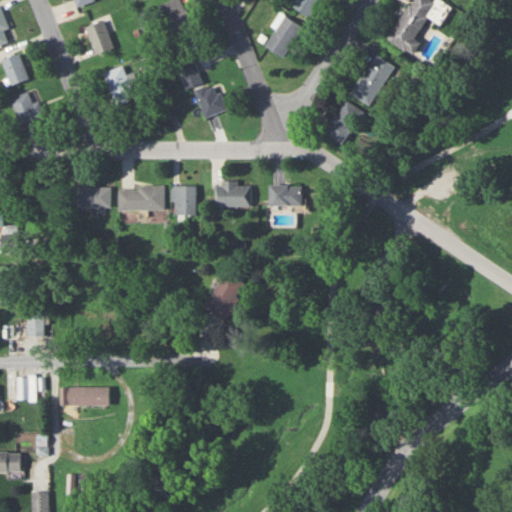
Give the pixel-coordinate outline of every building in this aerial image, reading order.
[(190,25),(183,0),(172,0),(162,3),(169,30),(190,25)] [(320,0),(294,0),(291,4),(310,16),(320,0)] [(411,0),(388,38),(409,52),(430,18),(441,25),(451,9),(436,0),(411,0)] [(0,44),(10,41),(6,28),(10,27),(3,4),(0,4),(0,44)] [(302,24),(283,14),(266,46),(284,56),(302,24)] [(97,54),(115,46),(103,19),(85,27),(97,54)] [(3,59),(13,85),(31,78),(20,52),(3,59)] [(372,105),(394,65),(376,54),(353,94),(372,105)] [(203,82),(194,56),(176,63),(186,88),(203,82)] [(117,105),(136,98),(123,64),(103,72),(117,105)] [(40,98),(34,100),(32,90),(13,95),(21,123),(45,117),(40,98)] [(366,111),(347,99),(325,132),(345,145),(366,111)] [(251,206),(251,181),(216,181),(216,206),(251,206)] [(111,207),(111,185),(76,185),(76,207),(111,207)] [(301,185),(270,185),(270,205),(301,205),(301,185)] [(165,210),(165,186),(119,186),(119,210),(165,210)] [(172,186),(172,214),(196,214),(196,186),(172,186)] [(204,306),(226,319),(247,284),(225,271),(204,306)] [(0,302),(9,303),(9,283),(0,282),(0,302)] [(27,335),(45,335),(45,314),(27,314),(27,335)] [(37,374),(18,375),(18,400),(37,400),(37,374)] [(61,404),(110,404),(110,386),(61,386),(61,404)] [(0,450),(0,472),(21,472),(21,451),(0,450)] [(31,511),(48,511),(49,491),(31,491),(31,511)]
